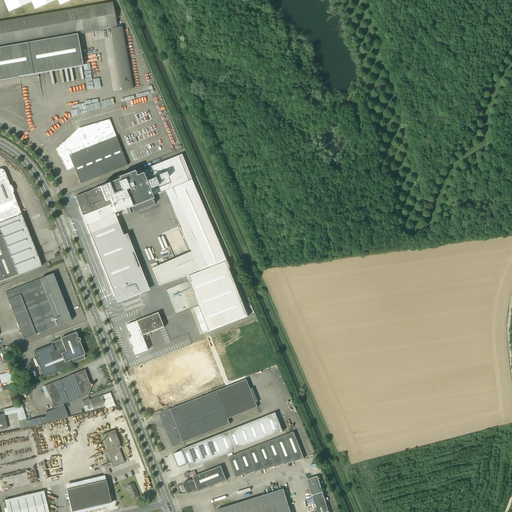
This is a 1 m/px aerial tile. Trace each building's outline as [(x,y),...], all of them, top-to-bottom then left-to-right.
[(3,0),(9,12),(31,2),(35,9),(56,0),(58,0),(61,5),(71,0),(85,0),(86,0),(3,0)] [(0,80),(83,66),(77,34),(110,28),(121,90),(133,88),(123,26),(117,27),(112,2),(0,21),(0,80)] [(63,143),(56,149),(57,152),(58,152),(58,153),(58,155),(59,155),(60,158),(62,158),(61,159),(62,161),(63,161),(63,162),(63,164),(64,164),(67,171),(74,168),(80,184),(127,165),(109,120),(78,129),(63,143)] [(22,136),(29,142),(34,137),(26,131),(22,136)] [(249,319),(226,260),(191,180),(181,155),(135,173),(134,171),(119,177),(119,179),(75,197),(82,216),(120,201),(120,203),(128,200),(131,207),(152,198),(149,190),(157,187),(159,192),(165,190),(165,191),(173,188),(190,228),(182,231),(191,252),(152,268),(159,285),(187,276),(199,306),(209,332),(210,334),(249,319)] [(0,229),(2,234),(0,235),(0,281),(37,268),(42,266),(4,172),(4,171),(3,170),(2,170),(2,169),(1,169),(0,169),(0,229)] [(120,203),(120,201),(82,216),(86,224),(113,214),(131,207),(128,200),(120,203)] [(140,267),(134,253),(130,254),(123,236),(118,222),(116,222),(113,214),(86,224),(89,233),(115,298),(123,295),(125,300),(142,293),(136,280),(140,279),(136,268),(140,267)] [(53,274),(5,292),(23,339),(71,321),(70,317),(69,317),(66,317),(66,309),(54,278),(55,278),(53,274)] [(129,337),(136,355),(148,349),(142,334),(163,326),(158,313),(127,325),(131,336),(129,337)] [(34,351),(36,359),(44,378),(72,366),(71,364),(85,359),(79,343),(79,342),(80,339),(77,337),(75,334),(54,342),(52,343),(52,344),(34,351)] [(200,388),(219,381),(205,341),(181,350),(183,355),(162,362),(166,371),(147,378),(149,383),(147,384),(149,389),(151,388),(154,395),(159,394),(162,404),(196,391),(192,379),(186,381),(189,386),(187,387),(184,380),(196,376),(200,388)] [(269,369),(256,373),(259,383),(257,384),(259,386),(273,381),(269,369)] [(91,387),(85,370),(45,385),(55,409),(64,405),(63,404),(88,395),(91,387)] [(0,374),(0,378),(2,384),(13,381),(11,372),(0,374)] [(174,446),(230,424),(228,419),(257,407),(246,379),(160,414),(164,424),(163,425),(164,424),(166,425),(167,427),(166,428),(173,445),(174,446)] [(91,404),(92,408),(104,403),(101,395),(90,400),(89,398),(81,402),(83,407),(91,404)] [(64,405),(55,409),(45,413),(46,416),(27,421),(29,427),(68,417),(64,405)] [(182,450),(179,452),(174,454),(178,463),(179,463),(181,467),(188,464),(189,469),(283,432),(275,413),(182,450)] [(20,428),(28,426),(26,419),(18,420),(20,428)] [(121,447),(114,430),(102,435),(108,453),(111,462),(100,466),(104,476),(110,473),(109,469),(125,462),(119,449),(120,448),(121,448),(121,447)] [(304,458),(301,450),(293,432),(284,436),(294,461),(299,459),(299,460),(304,458)] [(284,436),(275,439),(284,464),(289,462),(289,463),(294,461),(284,436)] [(275,439),(265,443),(274,466),(279,464),(280,465),(284,464),(275,439)] [(265,443),(256,447),(265,469),(269,467),(270,468),(274,466),(265,443)] [(256,447),(247,450),(255,471),(260,469),(260,471),(265,469),(256,447)] [(247,450),(237,454),(245,474),(250,472),(250,473),(255,471),(247,450)] [(245,474),(237,454),(228,458),(236,477),(240,475),(241,476),(245,474)] [(198,491),(203,490),(226,480),(221,466),(193,477),(194,480),(191,481),(191,480),(184,482),(185,485),(186,485),(189,490),(187,491),(188,494),(195,491),(195,489),(197,489),(198,491)] [(316,511),(328,511),(318,476),(307,480),(316,511)] [(66,490),(71,511),(72,511),(111,503),(106,480),(66,490)] [(138,496),(133,483),(128,485),(133,498),(138,496)] [(290,511),(284,489),(216,510),(216,511),(290,511)] [(5,500),(7,511),(48,511),(44,491),(5,500)]
